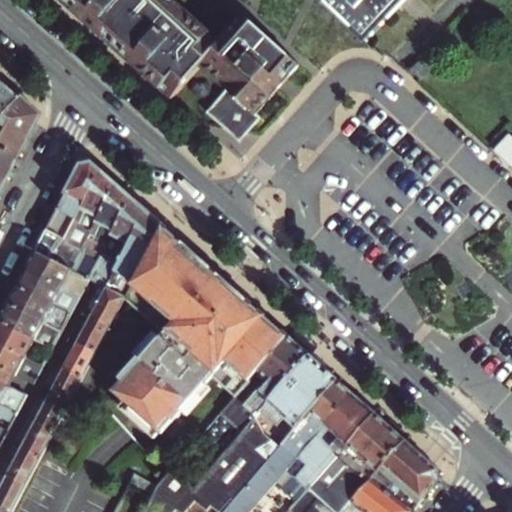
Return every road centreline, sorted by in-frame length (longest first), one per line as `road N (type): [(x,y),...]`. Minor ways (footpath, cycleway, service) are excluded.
road 1 (residential): [(511,202),(359,73),(345,77),(222,209)]
road 2 (secondary): [(222,209),(495,458)]
road 3 (residential): [(0,256),(83,86)]
road 4 (secondary): [(83,86),(222,209)]
